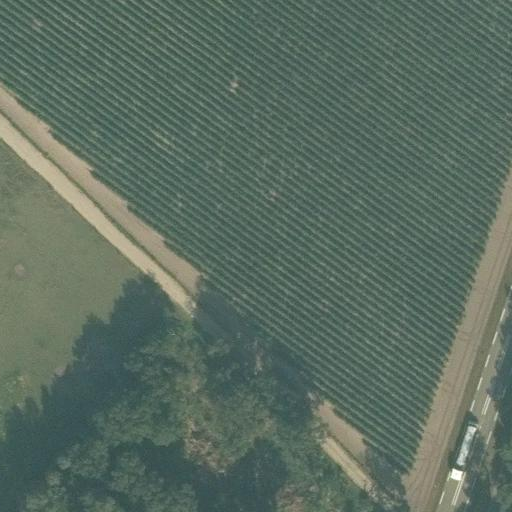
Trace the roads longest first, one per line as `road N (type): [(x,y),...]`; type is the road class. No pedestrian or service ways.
road 1 (track): [(396,511),(0,128)]
road 2 (primary): [(451,511),(511,325)]
